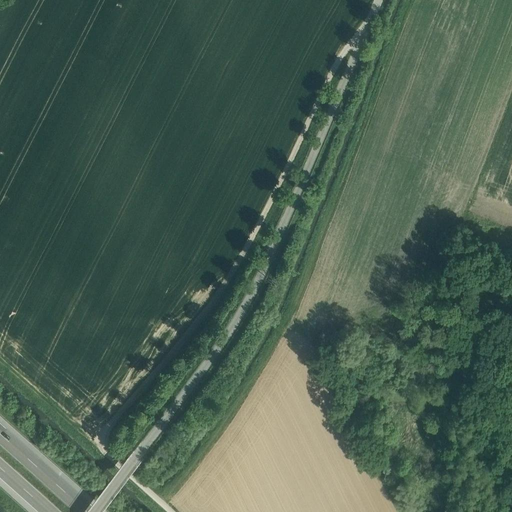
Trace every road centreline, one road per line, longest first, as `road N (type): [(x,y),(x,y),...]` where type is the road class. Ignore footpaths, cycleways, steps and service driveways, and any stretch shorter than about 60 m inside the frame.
road 1 (track): [(170,511),(103,450),(101,434),(205,315),(266,212),(346,45),(367,25)]
road 2 (unclassified): [(378,0),(244,308),(90,511)]
road 3 (track): [(103,450),(0,358)]
